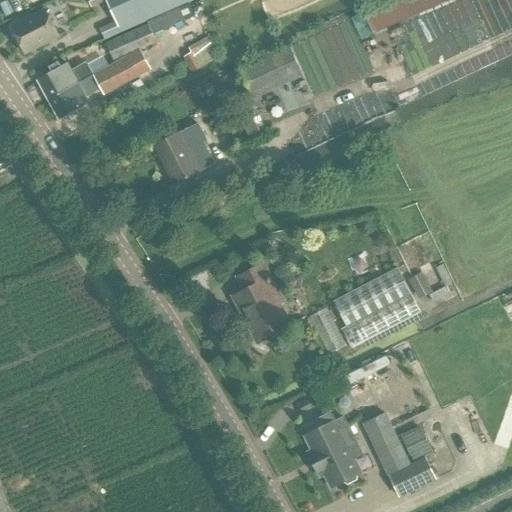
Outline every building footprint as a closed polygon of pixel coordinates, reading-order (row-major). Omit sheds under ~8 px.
[(104,39),(192,0),(87,0),(89,3),(94,0),(105,0),(115,22),(100,28),(104,39)] [(374,33),(449,0),(397,0),(365,14),(374,33)] [(153,36),(154,35),(195,16),(189,3),(148,22),(149,24),(148,24),(153,36)] [(45,9),(11,27),(25,53),(59,35),(45,9)] [(148,24),(105,44),(112,58),(114,61),(156,43),(153,36),(148,24)] [(209,41),(207,39),(189,49),(192,54),(184,58),(190,69),(193,73),(220,57),(219,56),(211,40),(209,41)] [(253,98),(303,76),(290,46),(240,68),(253,98)] [(93,75),(50,99),(60,118),(89,102),(86,96),(101,89),(104,95),(150,70),(140,50),(93,75)] [(68,63),(39,79),(50,99),(93,75),(87,64),(73,72),(68,63)] [(174,185),(200,172),(189,150),(193,148),(184,131),(154,146),(174,185)] [(211,198),(245,181),(240,170),(206,186),(211,198)] [(258,343),(290,326),(278,303),(282,301),(263,265),(238,278),(245,291),(234,297),(258,343)] [(352,348),(420,312),(412,294),(398,268),(334,301),(347,326),(342,328),(352,348)] [(329,354),(345,345),(326,307),(309,316),(329,354)] [(386,355),(343,377),(347,385),(390,364),(386,355)] [(347,484),(356,479),(357,474),(360,472),(354,460),(364,455),(344,416),(335,420),(331,411),(304,425),(308,434),(306,436),(313,450),(308,452),(320,475),(324,473),(331,486),(343,481),(347,484)] [(410,464),(386,414),(364,424),(388,475),(390,474),(400,495),(437,478),(426,456),(410,464)] [(433,455),(420,427),(401,435),(413,461),(427,454),(428,457),(433,455)]
